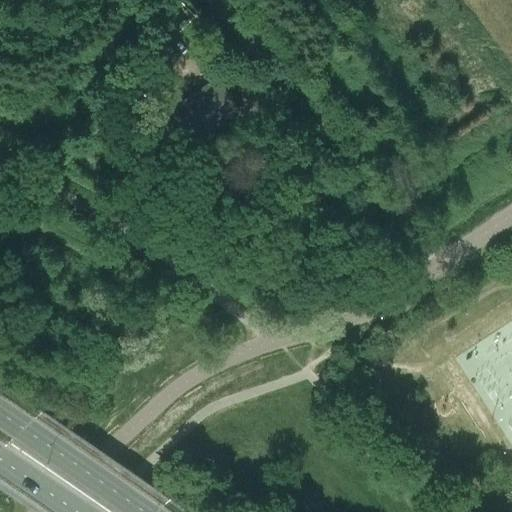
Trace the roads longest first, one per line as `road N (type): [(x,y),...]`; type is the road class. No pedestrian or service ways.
road 1 (residential): [(511,215),(355,319),(226,361),(170,394),(41,511)]
road 2 (unknown): [(210,0),(411,282)]
road 3 (trunk): [(143,511),(0,415)]
